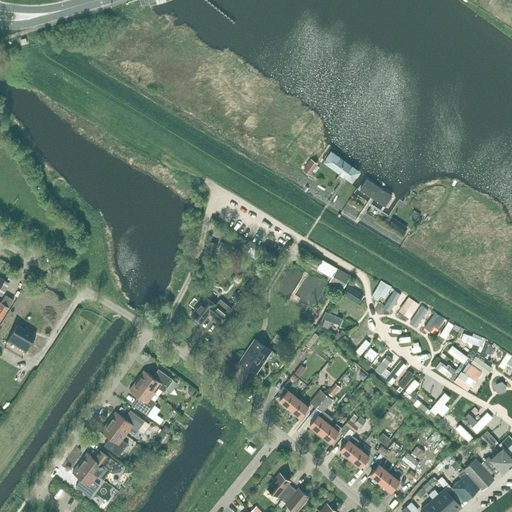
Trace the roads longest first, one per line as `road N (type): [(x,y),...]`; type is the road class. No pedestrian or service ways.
road 1 (residential): [(29,501),(149,329)]
road 2 (residential): [(149,329),(0,240)]
road 3 (residential): [(280,434),(149,329)]
